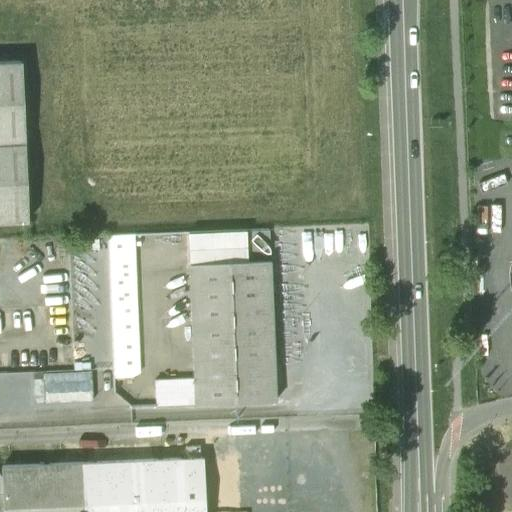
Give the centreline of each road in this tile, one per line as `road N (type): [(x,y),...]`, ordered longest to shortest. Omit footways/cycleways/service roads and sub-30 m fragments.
road 1 (secondary): [(415,511),(403,0)]
road 2 (residential): [(443,511),(446,451),(480,416),(511,408)]
